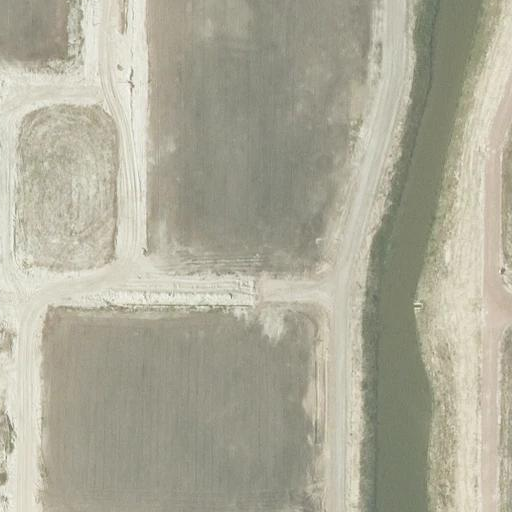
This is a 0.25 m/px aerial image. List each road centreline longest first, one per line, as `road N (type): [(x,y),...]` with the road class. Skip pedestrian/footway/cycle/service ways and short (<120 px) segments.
road 1 (residential): [(394,0),(393,74),(337,293)]
road 2 (residential): [(489,311),(491,148),(511,87)]
road 3 (residential): [(101,93),(131,93),(129,290)]
road 4 (residential): [(23,511),(25,290)]
road 5 (residential): [(337,293),(335,511)]
road 6 (residential): [(129,290),(337,293)]
road 7 (residential): [(3,102),(2,278),(25,290)]
road 8 (residential): [(487,511),(489,311)]
